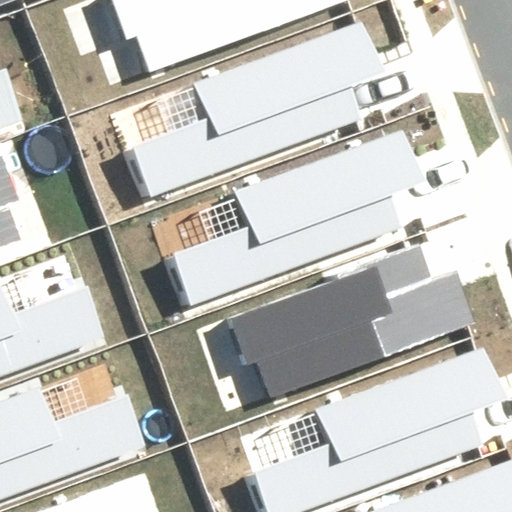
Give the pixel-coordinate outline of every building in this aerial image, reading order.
[(151,74),(356,1),(355,0),(115,0),(129,40),(138,37),(151,74)] [(346,88),(375,79),(366,26),(196,83),(208,118),(133,143),(148,188),(359,117),(346,88)] [(0,117),(16,112),(1,71),(0,71),(0,117)] [(170,244),(187,290),(394,214),(379,174),(416,160),(401,120),(238,180),(251,215),(170,244)] [(0,250),(21,243),(8,206),(16,203),(0,159),(0,250)] [(262,348),(272,377),(462,315),(453,287),(433,293),(428,278),(415,282),(402,241),(327,266),(331,277),(237,308),(249,347),(262,348)] [(0,374),(100,339),(84,294),(10,321),(0,293),(0,374)] [(251,461),(268,507),(475,431),(460,390),(497,377),(482,337),(319,397),(332,432),(251,461)] [(0,404),(0,497),(144,447),(127,396),(52,424),(40,389),(0,404)] [(498,511),(495,505),(511,498),(511,452),(354,511),(498,511)] [(133,511),(124,485),(49,511),(28,511),(27,509),(19,511),(133,511)]
